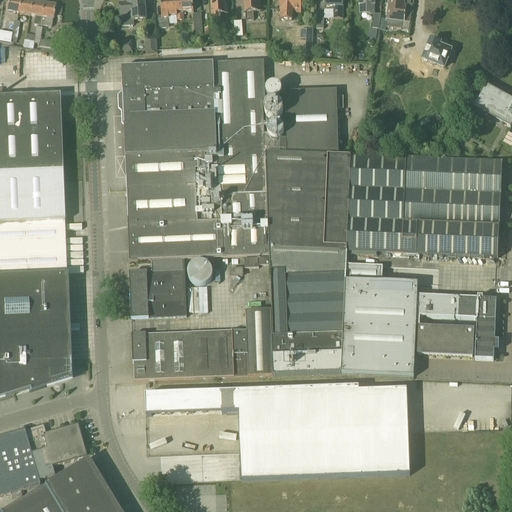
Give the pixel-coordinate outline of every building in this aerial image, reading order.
[(8,0),(6,13),(18,15),(20,2),(10,0),(8,0)] [(193,0),(175,1),(176,14),(177,14),(178,21),(183,21),(182,13),(193,12),(193,0)] [(211,0),(212,16),(213,16),(213,25),(221,25),(220,16),(228,15),(227,6),(225,6),(225,0),(211,0)] [(254,22),(253,14),(261,14),(260,3),(259,3),(258,0),(244,0),(246,22),(254,22)] [(301,15),(301,0),(280,0),(280,12),(281,12),(280,22),(292,22),(293,15),(301,15)] [(324,0),(324,8),(324,11),(334,11),(333,20),(343,20),(343,0),(324,0)] [(381,15),(374,15),(374,8),(375,8),(375,0),(359,0),(359,8),(360,8),(360,16),(373,16),(373,29),(369,29),(368,41),(376,42),(378,30),(379,30),(381,15)] [(410,25),(413,7),(411,6),(411,1),(406,0),(389,0),(386,29),(401,31),(402,24),(410,25)] [(168,18),(177,17),(177,22),(178,21),(177,14),(176,14),(175,1),(160,2),(161,18),(155,18),(156,30),(169,29),(168,18)] [(29,16),(31,3),(20,2),(18,15),(29,16)] [(36,26),(35,36),(41,37),(42,27),(40,27),(43,5),(31,3),(29,16),(35,17),(34,26),(36,26)] [(43,5),(40,27),(42,27),(52,29),(55,7),(43,5)] [(134,22),(146,22),(145,5),(120,6),(121,20),(122,20),(122,28),(134,27),(134,22)] [(316,30),(323,30),(324,30),(324,14),(317,14),(316,30)] [(195,30),(202,30),(201,15),(194,16),(195,30)] [(242,22),(234,23),(235,38),(243,37),(242,22)] [(206,43),(213,43),(212,29),(205,30),(206,43)] [(312,58),(313,30),(307,30),(307,31),(300,31),(300,40),(306,41),(306,49),(299,49),(299,57),(306,57),(305,58),(312,58)] [(146,51),(158,51),(157,40),(146,41),(146,51)] [(427,63),(444,70),(449,57),(452,59),(454,54),(451,53),(451,52),(439,47),(440,45),(429,41),(421,61),(411,57),(407,69),(422,75),(427,63)] [(121,54),(133,53),(132,42),(120,42),(121,54)] [(265,103),(265,102),(264,64),(122,70),(130,263),(269,258),(267,195),(267,155),(266,154),(282,153),(281,137),(264,137),(263,103),(265,103)] [(511,103),(511,101),(485,87),(480,95),(478,94),(471,107),(510,129),(511,125),(511,103)] [(288,152),(340,154),(338,92),(286,93),(288,136),(288,152)] [(0,402),(66,383),(66,374),(64,374),(63,365),(60,277),(66,277),(64,226),(62,182),(55,182),(55,163),(58,163),(57,156),(61,156),(60,122),(56,122),(55,97),(0,99),(0,402)] [(477,301),(417,299),(417,286),(381,285),(382,269),(346,267),(347,253),(498,260),(499,228),(417,226),(417,224),(403,224),(406,159),(281,154),(267,155),(270,258),(271,268),(274,377),(341,376),(414,378),(416,351),(418,351),(418,356),(472,359),(472,354),(475,354),(475,362),(494,363),(494,353),(499,353),(499,343),(494,342),(495,322),(496,302),(482,301),(482,299),(477,299),(477,301)] [(417,226),(499,228),(499,227),(500,227),(502,163),(501,162),(501,163),(406,159),(403,224),(417,224),(417,226)] [(271,268),(270,258),(269,258),(260,258),(260,260),(260,268),(271,268)] [(260,268),(260,260),(246,261),(246,271),(260,271),(260,268)] [(132,321),(187,319),(184,262),(152,263),(152,274),(130,275),(132,321)] [(230,270),(230,278),(243,278),(243,269),(230,270)] [(274,377),(271,311),(246,312),(247,333),(146,337),(146,336),(133,337),(134,365),(135,365),(136,384),(274,377)] [(359,389),(226,394),(227,415),(239,414),(241,483),(410,477),(407,391),(359,393),(359,389)] [(0,498),(10,496),(12,500),(22,497),(22,496),(24,496),(23,492),(39,487),(38,483),(54,478),(51,469),(86,459),(77,427),(46,436),(43,427),(0,439),(0,498)] [(115,511),(100,487),(86,461),(14,505),(12,503),(5,507),(7,509),(0,511),(115,511)]
